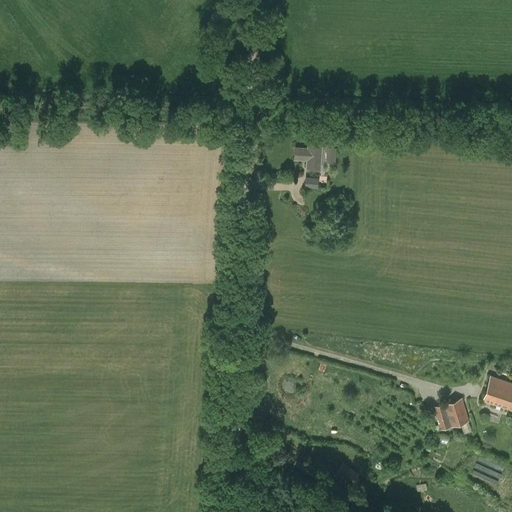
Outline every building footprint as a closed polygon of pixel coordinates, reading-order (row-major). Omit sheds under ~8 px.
[(296,148),(295,158),(307,159),(307,168),(319,169),(321,147),(308,146),(308,148),(296,148)] [(326,162),(335,162),(335,147),(326,147),(326,162)] [(305,177),(304,186),(317,187),(318,178),(305,177)] [(511,383),(490,376),(482,400),(511,409),(511,383)] [(433,407),(440,430),(467,421),(462,398),(433,407)] [(332,476),(349,488),(359,473),(343,461),(332,476)]
